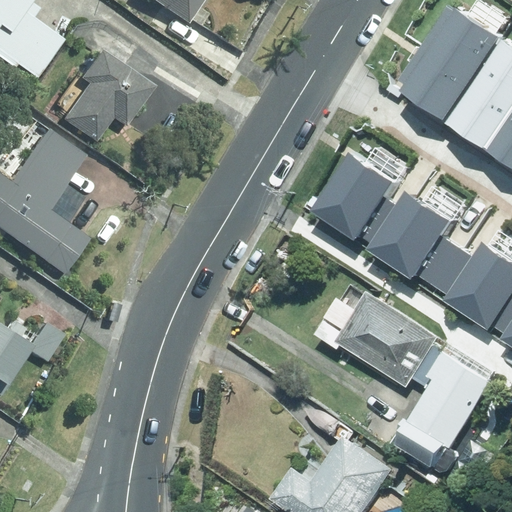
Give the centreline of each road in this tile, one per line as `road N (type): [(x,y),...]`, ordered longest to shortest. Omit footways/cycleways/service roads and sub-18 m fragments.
road 1 (secondary): [(354,0),(165,335),(135,443),(126,511)]
road 2 (unknown): [(240,192),(511,360)]
